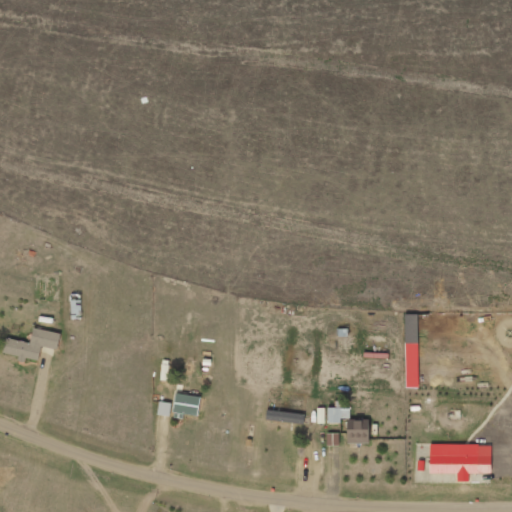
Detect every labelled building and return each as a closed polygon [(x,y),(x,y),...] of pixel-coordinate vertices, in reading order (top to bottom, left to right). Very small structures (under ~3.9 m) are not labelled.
[(417,315),(405,315),(406,344),(418,344),(417,315)] [(39,363),(42,347),(57,350),(60,334),(34,329),(31,343),(6,339),(3,353),(19,356),(18,359),(39,363)] [(198,417),(200,397),(175,394),(173,418),(183,419),(183,415),(198,417)] [(170,417),(171,404),(159,402),(158,415),(170,417)] [(328,423),(341,423),(341,419),(349,419),(350,408),(328,408),(328,423)] [(301,423),(301,413),(282,414),(282,423),(301,423)] [(369,444),(369,421),(348,420),(347,443),(369,444)] [(339,434),(327,434),(327,446),(339,446),(339,434)] [(458,481),(469,481),(469,474),(478,474),(478,444),(430,445),(430,474),(458,474),(458,481)]
